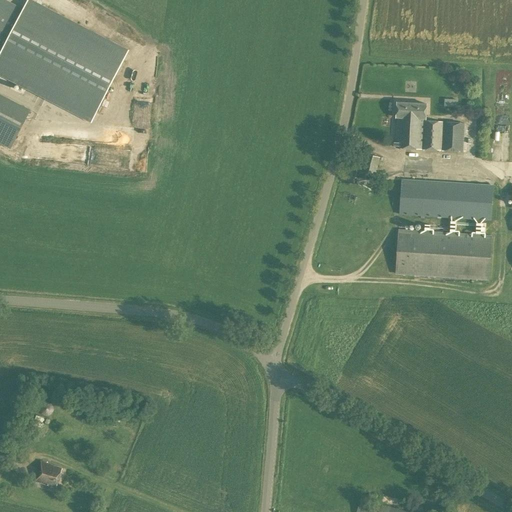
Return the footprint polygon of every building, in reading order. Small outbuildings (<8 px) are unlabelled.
[(28,0),(24,9),(5,0),(0,0),(0,75),(91,123),(128,50),(32,0),(28,0)] [(30,110),(0,94),(0,143),(10,149),(30,110)] [(444,98),(444,106),(458,107),(458,99),(444,98)] [(462,150),(464,123),(426,121),(427,104),(396,102),(395,118),(398,118),(396,146),(462,150)] [(353,151),(345,181),(371,189),(380,158),(353,151)] [(491,221),(493,185),(402,179),(399,214),(491,221)] [(489,280),(492,236),(399,230),(396,273),(489,280)] [(17,470),(24,444),(14,441),(11,454),(10,454),(6,467),(17,470)] [(56,487),(62,468),(41,461),(36,480),(56,487)] [(408,511),(390,506),(361,497),(356,511),(408,511)]
